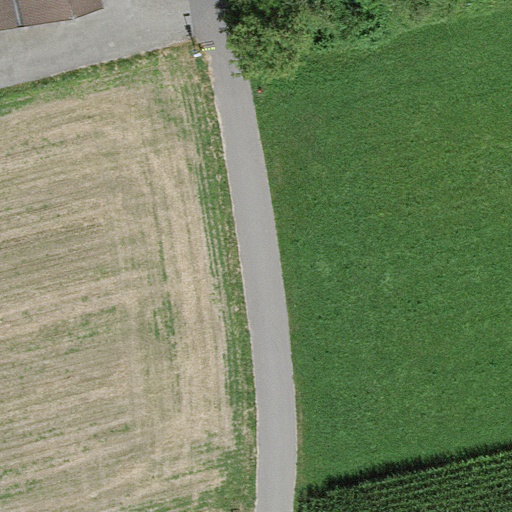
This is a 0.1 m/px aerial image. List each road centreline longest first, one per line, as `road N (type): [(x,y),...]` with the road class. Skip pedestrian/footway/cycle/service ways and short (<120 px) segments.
road 1 (residential): [(208,9),(282,435),(274,511)]
road 2 (residential): [(0,61),(208,9)]
